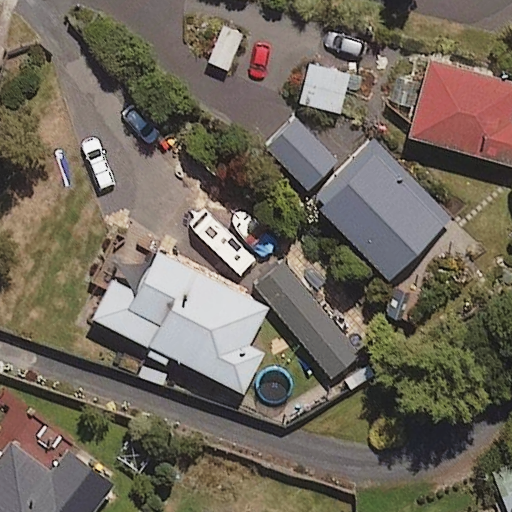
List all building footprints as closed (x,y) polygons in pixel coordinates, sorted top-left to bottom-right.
[(511,78),(425,53),(402,129),(511,161),(511,78)] [(335,109),(346,69),(305,58),(294,98),(335,109)] [(304,186),(334,155),(300,122),(270,153),(304,186)] [(384,274),(446,213),(372,137),(309,198),(384,274)] [(260,346),(246,339),(266,301),(148,240),(125,284),(105,273),(85,313),(237,392),(260,346)] [(0,511),(83,511),(111,475),(10,400),(0,413),(0,511)] [(511,511),(511,458),(489,468),(506,511),(511,511)]
